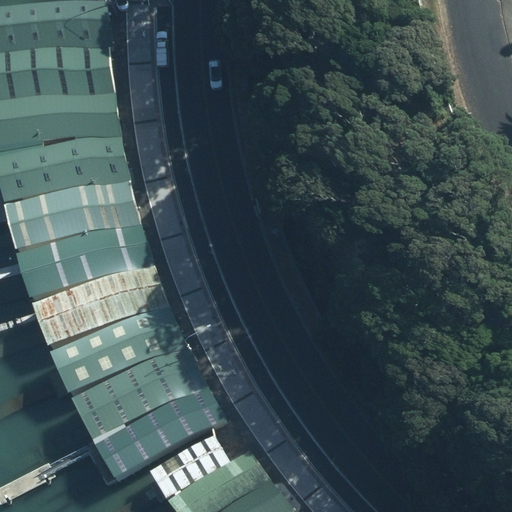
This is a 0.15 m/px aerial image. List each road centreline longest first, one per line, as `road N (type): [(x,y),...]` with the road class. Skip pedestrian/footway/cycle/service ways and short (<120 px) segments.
road 1 (secondary): [(191,0),(200,132),(232,255),(257,316),(326,435),(398,511)]
road 2 (residential): [(470,0),(511,141)]
